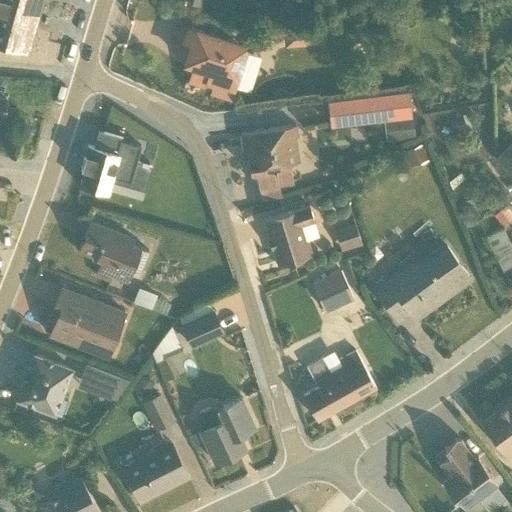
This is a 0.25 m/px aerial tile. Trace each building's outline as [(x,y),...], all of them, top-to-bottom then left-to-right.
[(0,0),(0,44),(26,52),(40,0),(0,0)] [(182,0),(218,10),(221,0),(182,0)] [(245,45),(181,25),(173,50),(190,56),(189,58),(193,66),(189,80),(202,84),(204,84),(207,82),(213,84),(211,91),(229,97),(245,45)] [(283,31),(284,48),(325,45),(323,28),(283,31)] [(326,99),(329,126),(410,116),(406,89),(326,99)] [(455,101),(457,109),(469,106),(469,108),(482,109),(483,96),(470,96),(470,98),(455,101)] [(411,118),(383,121),(385,142),(414,138),(411,118)] [(296,126),(240,134),(242,152),(246,152),(249,171),(255,170),(256,176),(253,180),(257,184),(260,201),(281,198),(278,185),(292,183),(290,164),(299,162),(295,138),(297,137),(296,126)] [(159,139),(149,152),(170,170),(181,158),(159,139)] [(511,142),(495,157),(511,177),(511,142)] [(411,167),(427,161),(420,145),(405,152),(411,167)] [(136,184),(142,162),(87,146),(81,169),(85,170),(80,185),(107,193),(112,177),(136,184)] [(478,214),(471,199),(461,203),(467,218),(478,214)] [(318,235),(308,206),(263,220),(267,234),(268,234),(278,264),(277,265),(310,255),(305,240),(318,235)] [(511,215),(506,207),(493,216),(500,226),(511,217),(511,215)] [(87,221),(81,236),(83,237),(77,252),(91,257),(90,261),(99,264),(93,276),(108,282),(110,277),(126,283),(127,282),(129,283),(134,271),(140,273),(149,251),(133,244),(134,240),(87,221)] [(361,245),(354,223),(334,229),(340,251),(361,245)] [(502,229),(485,237),(511,290),(511,247),(511,248),(502,229)] [(398,267),(372,286),(396,319),(409,310),(415,318),(469,279),(442,241),(416,261),(413,256),(411,258),(408,253),(395,263),(398,267)] [(352,300),(352,299),(340,271),(312,283),(311,285),(303,288),(303,289),(306,296),(315,292),(324,312),(352,300)] [(125,313),(60,288),(49,317),(55,319),(49,335),(107,358),(125,313)] [(132,303),(164,315),(168,304),(155,299),(156,295),(138,288),(132,303)] [(180,325),(189,347),(221,332),(208,303),(178,317),(181,325),(180,325)] [(182,351),(171,326),(151,353),(164,382),(177,376),(168,357),(182,351)] [(306,366),(318,387),(302,396),(316,421),(375,388),(354,350),(337,360),(340,366),(329,372),(321,357),(306,366)] [(72,370),(34,356),(27,371),(31,373),(27,383),(23,382),(17,400),(55,415),(72,370)] [(85,364),(76,387),(115,401),(116,397),(118,397),(127,381),(118,378),(118,376),(85,364)] [(152,384),(142,376),(133,388),(144,397),(152,384)] [(159,393),(141,402),(155,429),(172,421),(159,393)] [(511,396),(507,401),(508,403),(495,413),(494,413),(482,422),(507,456),(511,453),(511,396)] [(254,426),(241,398),(216,409),(208,408),(197,413),(194,419),(198,430),(189,435),(189,434),(194,446),(204,441),(213,462),(236,452),(234,448),(243,444),(239,433),(254,426)] [(455,497),(463,507),(495,482),(477,457),(472,456),(459,439),(457,441),(455,439),(443,448),(445,451),(439,456),(438,463),(448,476),(442,480),(442,484),(453,498),(455,497)] [(122,466),(140,500),(186,476),(169,441),(122,466)] [(98,511),(80,477),(71,481),(69,477),(46,491),(51,500),(33,505),(35,511),(98,511)]
